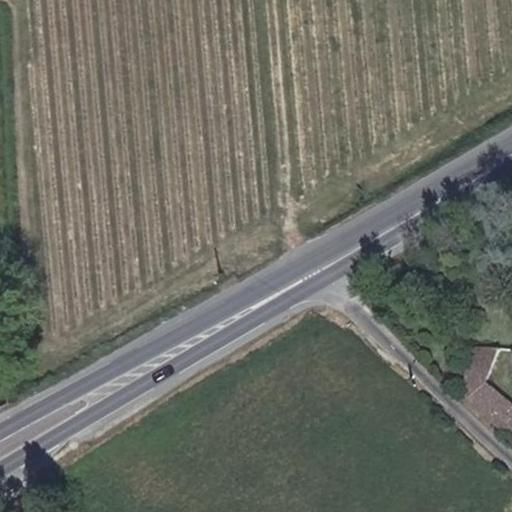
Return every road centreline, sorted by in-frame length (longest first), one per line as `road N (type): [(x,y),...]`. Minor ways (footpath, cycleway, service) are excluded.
road 1 (primary): [(0,480),(330,268)]
road 2 (primary): [(330,268),(0,441)]
road 3 (residential): [(330,268),(511,467)]
road 4 (primary): [(330,268),(511,160)]
